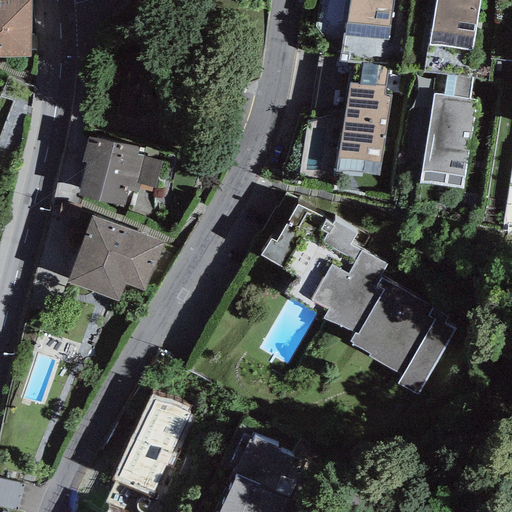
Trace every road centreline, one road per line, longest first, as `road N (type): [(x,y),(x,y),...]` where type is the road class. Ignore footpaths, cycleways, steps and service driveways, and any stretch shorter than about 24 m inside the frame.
road 1 (residential): [(51,511),(79,450),(239,178),(271,86),(284,0)]
road 2 (secondary): [(0,334),(49,135),(58,8)]
